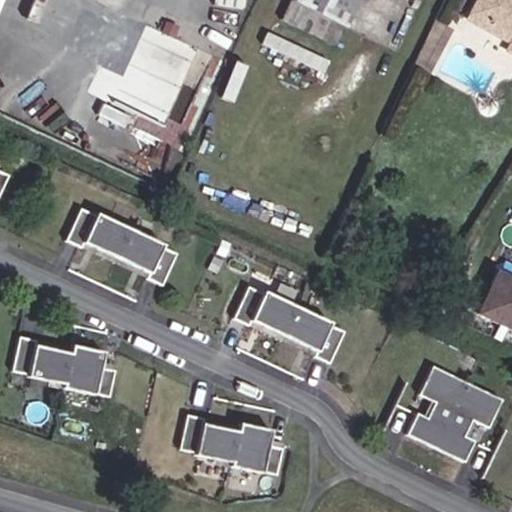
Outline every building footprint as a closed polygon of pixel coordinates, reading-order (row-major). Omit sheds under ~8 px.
[(289,0),(279,20),(335,46),(356,0),(289,0)] [(511,0),(485,0),(511,14),(511,0)] [(436,24),(448,29),(459,7),(446,1),(436,24)] [(79,15),(65,48),(102,65),(116,33),(114,26),(114,24),(87,12),(79,15)] [(448,29),(436,24),(427,42),(440,48),(448,29)] [(0,195),(11,172),(0,167),(0,195)] [(96,212),(82,205),(67,237),(82,244),(84,240),(150,271),(148,276),(164,283),(178,251),(164,244),(165,242),(97,210),(96,212)] [(511,263),(507,261),(486,300),(511,315),(511,263)] [(264,290),(250,283),(234,315),(250,322),(252,318),(318,349),(316,354),(331,360),(346,328),(332,321),(333,320),(265,288),(264,290)] [(38,336),(21,333),(13,366),(29,370),(28,373),(64,381),(63,385),(94,392),(94,391),(109,394),(116,367),(101,364),(104,349),(73,342),(71,350),(37,342),(38,336)] [(510,385),(440,352),(427,380),(443,388),(435,404),(425,399),(415,420),(472,448),(482,426),(472,422),(480,406),(496,414),(510,385)] [(205,415),(189,411),(181,445),(196,449),(196,451),(231,460),(230,463),(262,470),(262,469),(276,472),(283,445),(268,442),(272,428),(240,420),(238,429),(204,420),(205,415)]
